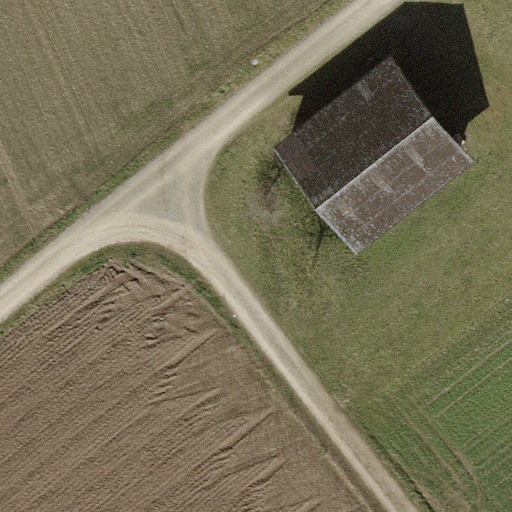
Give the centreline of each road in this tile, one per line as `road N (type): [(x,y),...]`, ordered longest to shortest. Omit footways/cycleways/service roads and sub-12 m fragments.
road 1 (track): [(392,0),(0,311)]
road 2 (track): [(156,188),(406,511)]
